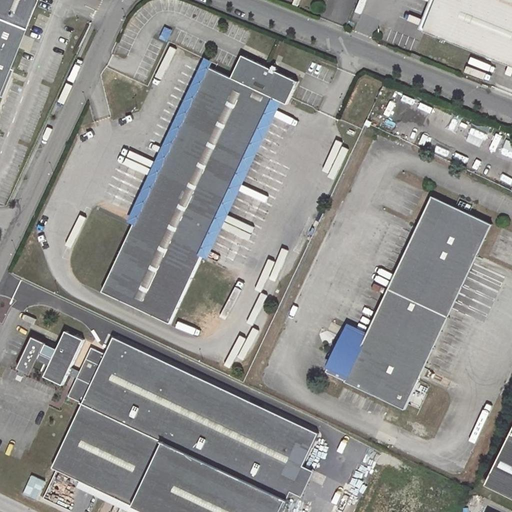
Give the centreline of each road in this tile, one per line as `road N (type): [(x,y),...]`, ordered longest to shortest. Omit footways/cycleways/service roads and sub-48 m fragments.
road 1 (unknown): [(379,0),(242,314),(214,344),(154,328),(72,287),(61,270),(62,224),(110,148)]
road 2 (unclassified): [(511,109),(238,0)]
road 3 (unclassified): [(122,0),(0,255)]
